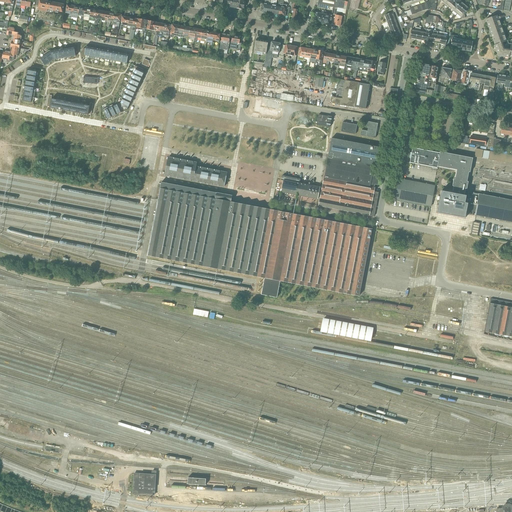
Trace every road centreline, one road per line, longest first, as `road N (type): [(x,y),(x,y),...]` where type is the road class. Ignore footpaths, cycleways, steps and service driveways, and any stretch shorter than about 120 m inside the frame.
road 1 (unclassified): [(380,216),(447,235),(441,283),(511,297)]
road 2 (residential): [(150,53),(45,36),(10,77),(5,105)]
road 3 (unclassified): [(380,216),(408,51)]
road 4 (residential): [(5,105),(140,130),(146,101)]
road 5 (unknown): [(124,491),(67,475),(71,444),(0,431)]
